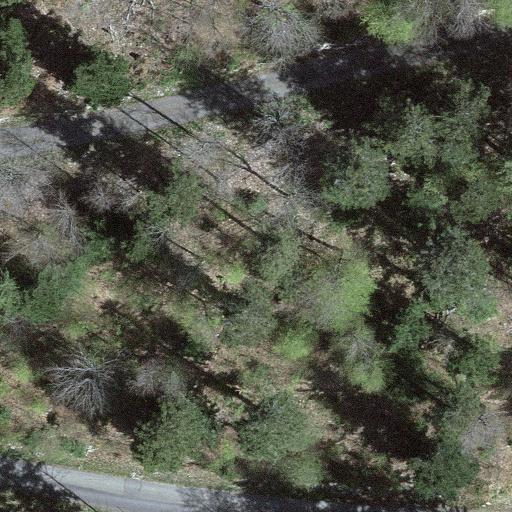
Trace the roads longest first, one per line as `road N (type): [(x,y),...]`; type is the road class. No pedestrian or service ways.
road 1 (unclassified): [(511,35),(0,132)]
road 2 (unclassified): [(250,511),(62,491),(0,476)]
